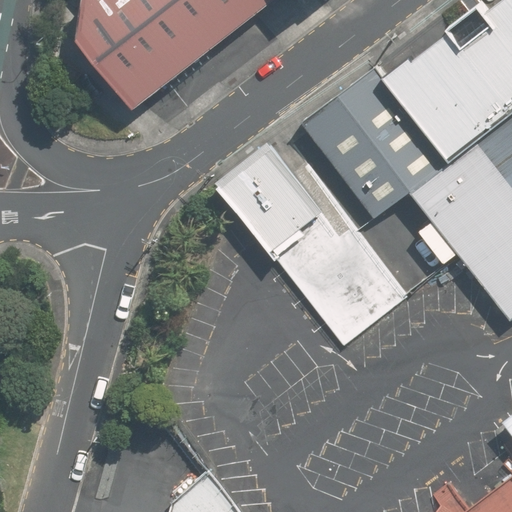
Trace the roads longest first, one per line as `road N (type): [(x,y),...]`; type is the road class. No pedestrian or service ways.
road 1 (unclassified): [(116,187),(180,168),(398,0)]
road 2 (unclassified): [(44,511),(116,187)]
road 3 (primary): [(18,0),(24,138),(53,162),(116,187)]
